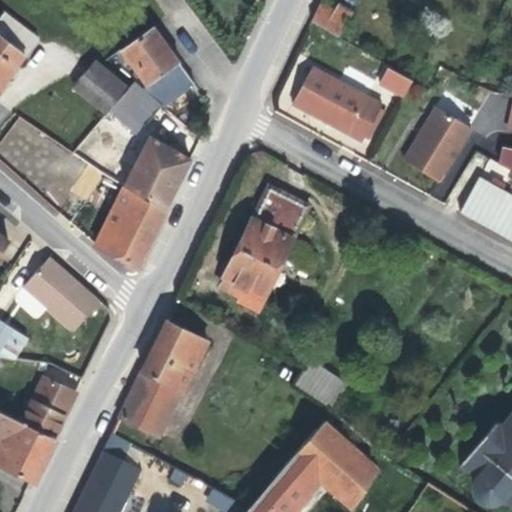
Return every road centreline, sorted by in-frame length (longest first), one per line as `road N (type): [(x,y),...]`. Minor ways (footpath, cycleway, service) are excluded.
road 1 (residential): [(245,113),(511,254)]
road 2 (tertiary): [(151,306),(49,511)]
road 3 (tertiary): [(245,113),(151,306)]
road 4 (residential): [(151,306),(0,176)]
road 5 (tertiary): [(301,0),(245,113)]
